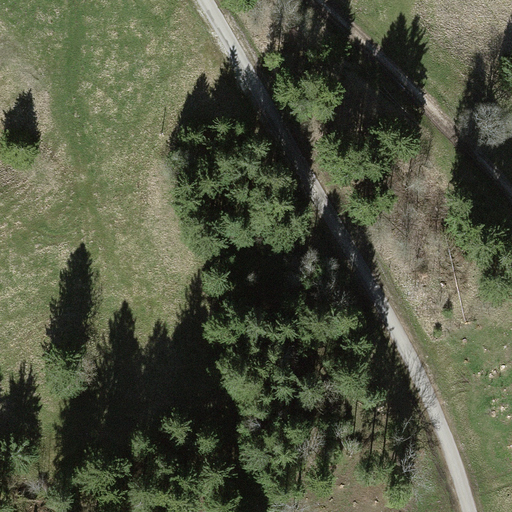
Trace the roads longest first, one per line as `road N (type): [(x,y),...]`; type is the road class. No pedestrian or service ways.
road 1 (unclassified): [(470,511),(399,338),(207,0)]
road 2 (track): [(511,204),(308,0)]
